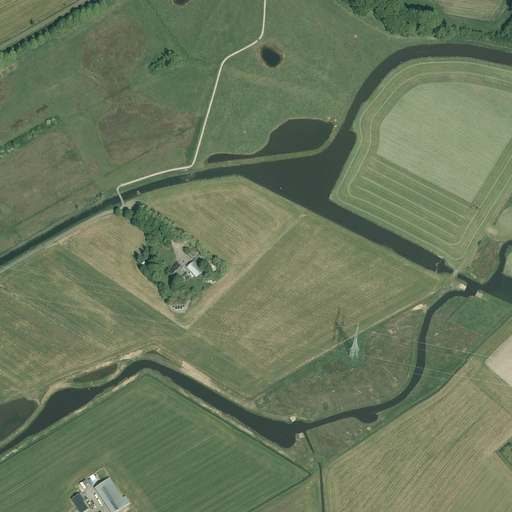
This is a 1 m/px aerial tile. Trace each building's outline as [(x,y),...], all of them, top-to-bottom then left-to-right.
[(185,253),(192,260),(195,256),(189,250),(185,253)] [(203,271),(193,262),(188,268),(197,277),(203,271)] [(176,281),(185,271),(177,264),(168,273),(176,281)] [(94,489),(109,511),(117,511),(127,505),(110,479),(94,489)] [(78,495),(71,500),(78,511),(85,511),(88,510),(78,495)]
